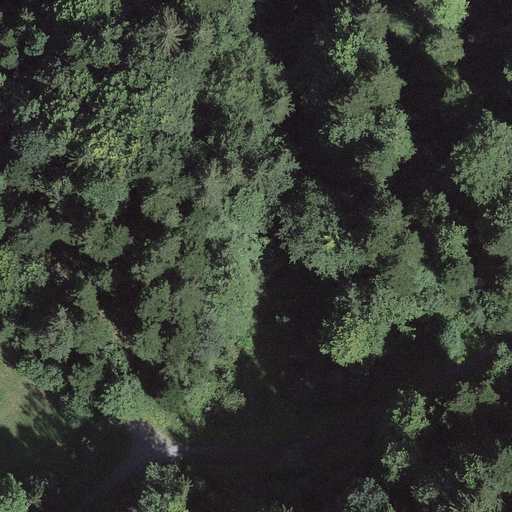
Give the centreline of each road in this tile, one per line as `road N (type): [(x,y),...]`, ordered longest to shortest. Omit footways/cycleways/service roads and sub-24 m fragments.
road 1 (track): [(83,511),(110,479),(151,457),(308,449),(511,348)]
road 2 (track): [(0,489),(111,422),(137,430),(151,457)]
